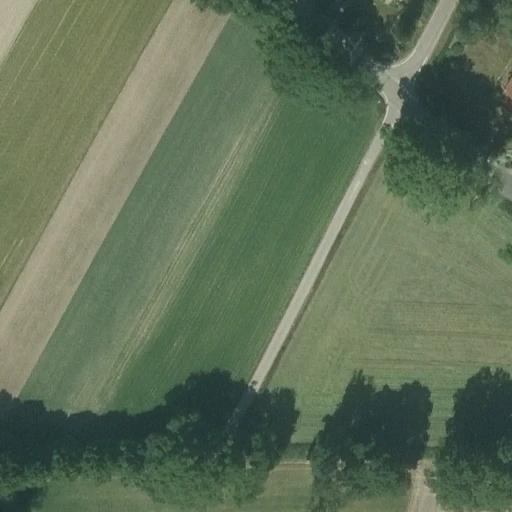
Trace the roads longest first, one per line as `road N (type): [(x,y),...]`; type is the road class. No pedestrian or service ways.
road 1 (unclassified): [(0,471),(176,465),(212,450),(272,351),(402,92)]
road 2 (unclassified): [(511,181),(402,92)]
road 3 (unclassified): [(402,92),(302,0)]
